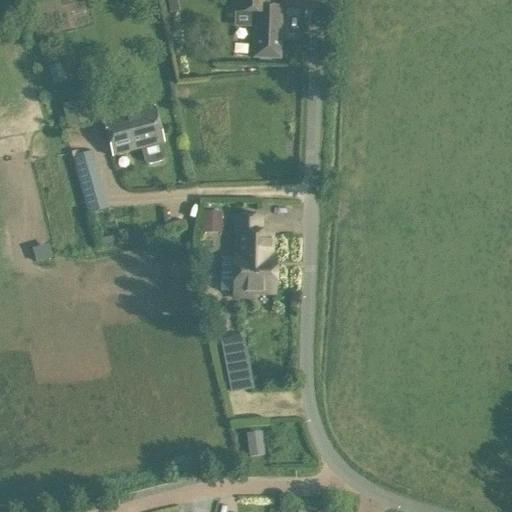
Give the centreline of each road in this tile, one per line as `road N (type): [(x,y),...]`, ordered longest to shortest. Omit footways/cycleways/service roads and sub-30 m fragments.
road 1 (unclassified): [(343,473),(318,437),(305,392),(317,0)]
road 2 (residential): [(343,473),(317,484),(220,487),(124,511)]
